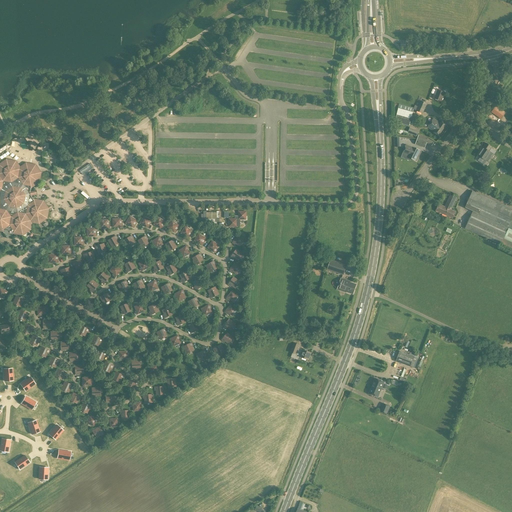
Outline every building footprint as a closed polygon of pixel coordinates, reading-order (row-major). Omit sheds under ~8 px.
[(438,90),(436,95),(434,95),(432,98),(441,101),(445,92),(438,90)] [(416,110),(423,114),(427,103),(420,100),(416,110)] [(413,118),(411,117),(414,108),(399,104),(395,122),(409,125),(410,121),(412,121),(413,118)] [(495,122),(498,118),(501,120),(503,117),(506,112),(496,105),(491,112),(488,116),(493,120),(495,122)] [(440,123),(433,118),(427,127),(434,132),(434,133),(438,135),(446,124),(442,121),(440,123)] [(419,131),(409,127),(408,132),(397,128),(395,132),(399,133),(399,132),(409,136),(410,134),(417,136),(419,131)] [(429,139),(419,135),(415,144),(425,148),(426,143),(431,146),(434,142),(429,139)] [(478,155),(480,157),(478,160),(482,164),(490,152),(489,151),(491,147),(486,143),(482,148),(483,149),(478,155)] [(415,148),(406,145),(404,149),(403,153),(411,156),(410,158),(416,161),(421,151),(415,148)] [(0,229),(2,230),(3,232),(7,238),(12,234),(14,232),(22,233),(29,229),(29,228),(30,223),(30,221),(38,222),(45,217),(47,209),(42,202),(34,201),(30,195),(34,195),(33,193),(33,191),(30,192),(31,186),(37,181),(39,173),(34,166),(26,165),(19,169),(14,162),(6,161),(0,165),(0,229)] [(88,164),(82,169),(80,171),(83,175),(85,173),(93,168),(90,164),(90,163),(88,164)] [(511,209),(472,191),(465,207),(472,211),(465,228),(501,245),(502,243),(508,228),(511,220),(511,209)] [(439,204),(436,211),(452,218),(455,211),(451,210),(456,198),(450,195),(445,207),(439,204)] [(246,219),(246,211),(238,211),(238,216),(235,216),(235,219),(229,219),(229,227),(237,227),(237,226),(240,226),(240,224),(240,219),(246,219)] [(135,222),(136,220),(130,216),(126,223),(133,228),(136,223),(135,222)] [(149,222),(150,220),(144,216),(140,223),(147,228),(150,223),(149,222)] [(163,224),(164,221),(158,217),(154,224),(161,229),(164,224),(163,224)] [(113,227),(122,226),(122,223),(121,223),(120,219),(113,219),(113,227)] [(100,228),(109,228),(109,224),(108,224),(107,220),(100,220),(100,228)] [(176,229),(178,225),(172,221),(167,228),(175,232),(177,230),(176,229)] [(189,234),(192,231),(185,226),(181,233),(188,238),(190,235),(189,234)] [(87,236),(96,236),(96,233),(95,233),(95,228),(87,228),(87,236)] [(203,242),(205,238),(199,234),(194,241),(202,245),(204,243),(203,242)] [(240,246),(244,240),(238,235),(232,242),(235,244),(236,243),(240,246)] [(112,247),(119,243),(116,239),(118,238),(116,236),(108,240),(112,247)] [(128,247),(135,243),(132,239),(133,238),(132,236),(124,240),(128,247)] [(142,247),(149,243),(146,239),(147,238),(146,236),(138,240),(139,242),(142,247)] [(75,245),(83,245),(83,241),(82,242),(82,237),(74,237),(75,245)] [(156,248),(163,244),(160,240),(161,240),(160,237),(152,241),(156,248)] [(170,251),(176,247),(174,243),(175,242),(173,239),(165,244),(170,251)] [(212,241),(207,247),(215,253),(217,250),(216,249),(218,245),(212,241)] [(99,254),(106,251),(104,243),(95,246),(96,250),(98,249),(99,254)] [(62,254),(71,253),(71,250),(69,250),(69,246),(61,246),(62,254)] [(188,256),(191,254),(186,246),(179,251),(183,257),(187,255),(188,256)] [(238,260),(243,254),(236,249),(231,256),(234,258),(234,257),(238,260)] [(88,261),(95,259),(92,251),(84,254),(85,258),(86,257),(88,261)] [(196,265),(203,261),(200,257),(202,256),(200,253),(192,258),(196,265)] [(49,262),(58,262),(58,259),(56,259),(56,254),(49,254),(49,262)] [(76,269),(83,267),(80,259),(72,262),(73,265),(74,265),(76,269)] [(327,269),(343,275),(347,265),(330,259),(327,269)] [(141,271),(149,267),(145,260),(139,263),(141,268),(140,268),(141,271)] [(127,272),(135,268),(131,261),(125,264),(127,268),(126,269),(127,272)] [(155,272),(163,268),(160,261),(153,264),(155,268),(154,269),(155,272)] [(210,272),(216,268),(214,264),(215,264),(213,261),(206,265),(210,272)] [(237,274),(241,268),(235,263),(229,270),(232,272),(233,271),(237,274)] [(169,275),(177,271),(173,264),(167,267),(169,272),(168,272),(169,275)] [(115,277),(121,270),(115,265),(110,270),(114,273),(113,274),(115,277)] [(64,277),(71,275),(69,267),(60,270),(61,273),(63,273),(64,277)] [(182,283),(190,278),(187,271),(180,275),(182,279),(181,280),(182,283)] [(104,284),(110,277),(103,272),(99,278),(102,281),(101,282),(104,284)] [(235,288),(240,282),(233,277),(228,284),(231,286),(231,285),(235,288)] [(337,289),(346,292),(346,291),(353,294),(356,284),(349,282),(350,281),(341,278),(337,289)] [(137,291),(144,287),(142,283),(143,282),(141,279),(133,284),(137,291)] [(196,290),(204,286),(200,279),(193,282),(195,286),(194,287),(196,290)] [(92,292),(98,285),(92,280),(87,285),(90,288),(89,289),(92,292)] [(151,292),(158,288),(156,284),(157,283),(155,280),(147,285),(151,292)] [(122,292),(128,288),(126,284),(127,283),(126,281),(118,285),(122,292)] [(165,294),(172,290),(170,286),(171,286),(169,283),(161,287),(165,294)] [(210,298),(218,294),(215,287),(208,290),(210,294),(209,295),(210,298)] [(178,301),(185,298),(183,293),(184,293),(182,290),(175,294),(178,301)] [(234,302),(238,296),(232,291),(227,298),(229,300),(230,299),(234,302)] [(104,304),(110,300),(108,296),(109,295),(108,293),(100,297),(104,304)] [(23,303),(24,300),(16,296),(13,303),(20,306),(22,302),(23,303)] [(192,309),(198,305),(196,301),(197,300),(196,297),(188,302),(192,309)] [(122,314),(131,311),(127,303),(120,306),(122,311),(121,311),(122,314)] [(136,314),(145,311),(141,303),(134,307),(136,311),(135,311),(136,314)] [(151,315),(159,311),(155,304),(149,307),(150,311),(149,312),(151,315)] [(205,316),(212,312),(210,308),(211,308),(209,305),(201,309),(205,316)] [(232,316),(237,310),(230,305),(225,312),(228,314),(229,313),(232,316)] [(42,314),(46,314),(46,306),(38,307),(38,316),(42,315),(42,314)] [(164,318),(172,314),(169,307),(162,310),(164,314),(163,315),(164,318)] [(27,317),(29,314),(21,310),(17,317),(24,320),(26,316),(27,317)] [(178,325),(186,322),(183,314),(176,317),(177,322),(176,322),(178,325)] [(47,327),(52,327),(51,319),(43,320),(44,329),(47,329),(47,327)] [(231,330),(235,324),(229,319),(224,326),(226,328),(227,327),(231,330)] [(191,333),(199,329),(196,322),(189,325),(191,329),(190,330),(191,333)] [(32,330),(34,327),(26,323),(22,331),(29,334),(31,330),(32,330)] [(3,332),(9,331),(8,325),(0,326),(0,328),(1,334),(4,334),(3,332)] [(88,332),(89,329),(81,325),(78,333),(85,336),(87,332),(88,332)] [(160,339),(167,336),(165,332),(166,331),(165,328),(156,332),(160,339)] [(55,339),(59,339),(59,331),(51,332),(52,341),(55,340),(55,339)] [(229,344),(233,337),(227,333),(222,340),(224,342),(225,341),(229,344)] [(101,342),(103,339),(95,335),(91,343),(98,346),(100,342),(101,342)] [(173,346),(180,343),(178,339),(179,338),(178,335),(170,339),(173,346)] [(40,342),(41,339),(33,336),(30,343),(37,346),(38,342),(40,342)] [(65,349),(69,349),(69,341),(61,342),(61,351),(65,350),(65,349)] [(299,356),(300,357),(308,360),(311,353),(303,350),(302,351),(298,349),(299,344),(294,342),(290,352),(292,353),(291,357),(298,360),(299,356)] [(186,354),(193,351),(191,346),(193,346),(191,343),(183,346),(186,354)] [(218,355),(225,352),(221,345),(213,349),(215,352),(216,351),(218,355)] [(48,353),(50,350),(42,347),(38,354),(45,357),(47,353),(48,353)] [(106,356),(107,353),(99,350),(95,357),(102,360),(104,356),(106,356)] [(200,361),(207,358),(205,354),(206,353),(205,350),(196,354),(200,361)] [(127,359),(127,351),(119,351),(119,360),(122,360),(122,359),(127,359)] [(399,351),(396,361),(410,367),(414,357),(399,351)] [(73,360),(78,360),(77,352),(69,353),(70,362),(73,362),(73,360)] [(58,363),(60,360),(52,357),(48,364),(55,367),(57,363),(58,363)] [(136,368),(141,368),(140,360),(132,361),(133,369),(136,369),(136,368)] [(112,369),(114,366),(106,362),(102,369),(109,372),(111,368),(112,369)] [(79,373),(84,373),(83,365),(75,366),(76,375),(79,375),(79,373)] [(152,374),(157,374),(156,366),(148,367),(149,376),(152,376),(152,374)] [(9,369),(3,369),(4,381),(13,381),(12,369),(9,369)] [(65,376),(67,373),(58,369),(55,376),(62,379),(64,375),(65,376)] [(123,378),(124,376),(116,372),(113,379),(120,382),(122,378),(123,378)] [(30,377),(20,384),(25,391),(35,384),(34,382),(30,377)] [(87,385),(91,385),(91,377),(83,378),(83,387),(87,386),(87,385)] [(403,378),(400,377),(399,379),(394,377),(393,380),(398,381),(397,385),(399,385),(400,381),(402,382),(403,378)] [(137,385),(138,382),(130,378),(127,386),(134,389),(136,385),(137,385)] [(168,387),(176,386),(175,378),(166,379),(167,382),(168,382),(168,387)] [(375,378),(369,393),(378,397),(384,382),(375,378)] [(68,392),(72,385),(65,382),(62,389),(68,392)] [(157,395),(164,394),(164,386),(155,387),(155,390),(156,390),(157,395)] [(96,396),(101,395),(100,388),(92,388),(93,397),(96,397),(96,396)] [(80,400),(81,397),(73,393),(70,400),(77,403),(79,399),(80,400)] [(145,403),(153,402),(152,394),(143,395),(144,398),(145,398),(145,403)] [(110,403),(115,403),(114,395),(106,396),(107,405),(110,404),(110,403)] [(25,396),(21,404),(31,410),(32,409),(35,402),(25,396)] [(134,411),(141,410),(141,402),(132,403),(132,406),(133,406),(134,411)] [(90,409),(92,406),(84,403),(80,410),(87,413),(89,409),(90,409)] [(379,411),(386,414),(390,406),(383,403),(379,411)] [(122,419),(130,418),(129,410),(120,411),(120,414),(122,414),(122,419)] [(97,422),(98,419),(90,415),(87,423),(94,426),(96,422),(97,422)] [(111,427),(118,426),(117,418),(108,419),(109,422),(110,422),(111,427)] [(33,421),(28,423),(32,434),(40,432),(36,420),(33,421)] [(56,425),(49,434),(55,440),(63,430),(62,430),(56,425)] [(101,436),(104,434),(99,427),(93,431),(97,437),(101,435),(101,436)] [(1,439),(0,447),(0,450),(1,451),(8,452),(10,440),(1,439)] [(58,450),(57,458),(69,460),(69,459),(70,452),(58,450)] [(24,455),(15,462),(15,463),(19,469),(29,462),(24,455)] [(39,467),(39,479),(40,479),(47,480),(48,468),(39,467)]
